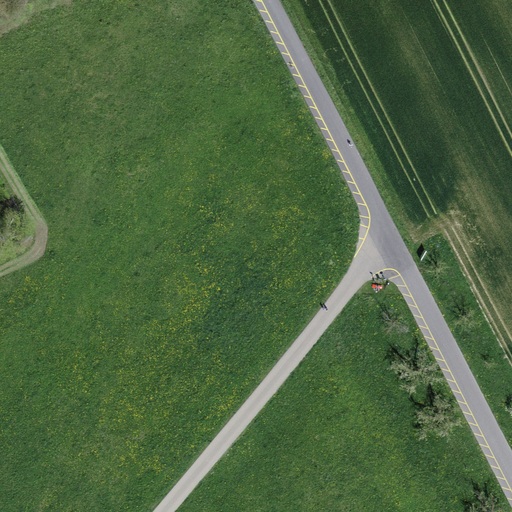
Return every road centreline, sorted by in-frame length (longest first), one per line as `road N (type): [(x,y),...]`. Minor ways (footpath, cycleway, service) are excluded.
road 1 (unclassified): [(163,511),(386,239)]
road 2 (unclassified): [(511,481),(386,239)]
road 3 (unclassified): [(386,239),(266,0)]
